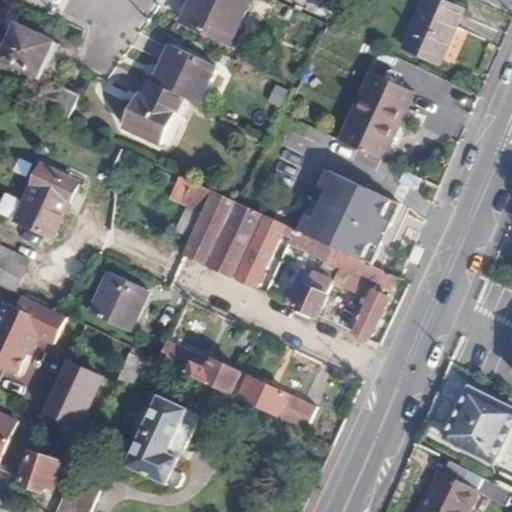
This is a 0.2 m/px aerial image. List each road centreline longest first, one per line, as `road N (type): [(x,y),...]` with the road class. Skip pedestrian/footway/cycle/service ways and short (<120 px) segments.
road 1 (residential): [(511,97),(392,369),(354,486)]
road 2 (residential): [(354,486),(511,154)]
